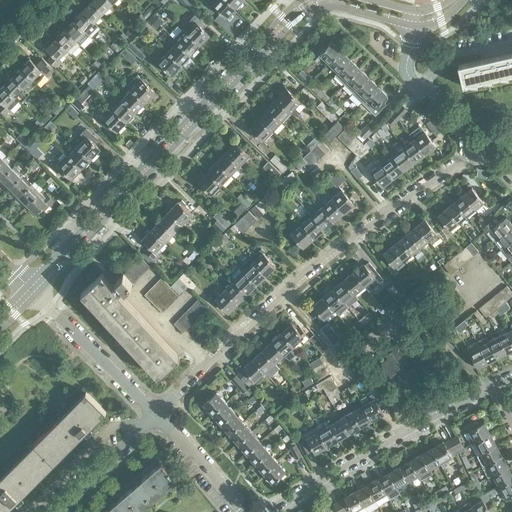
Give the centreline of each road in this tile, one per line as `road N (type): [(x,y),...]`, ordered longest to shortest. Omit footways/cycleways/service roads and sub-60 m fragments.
road 1 (residential): [(154,415),(303,274),(479,140)]
road 2 (primary): [(29,287),(293,13)]
road 3 (residential): [(275,511),(491,386)]
road 4 (residential): [(154,415),(29,287)]
road 5 (residential): [(61,511),(154,415)]
road 6 (residential): [(242,511),(154,415)]
